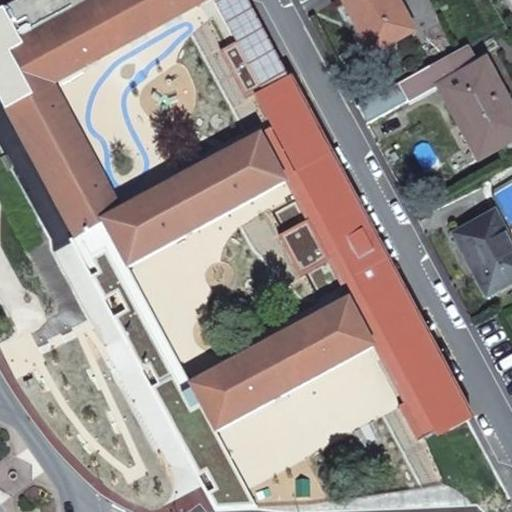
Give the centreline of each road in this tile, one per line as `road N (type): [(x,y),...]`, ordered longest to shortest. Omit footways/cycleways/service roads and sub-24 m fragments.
road 1 (residential): [(272,0),(511,449)]
road 2 (secondary): [(81,496),(25,411),(5,397)]
